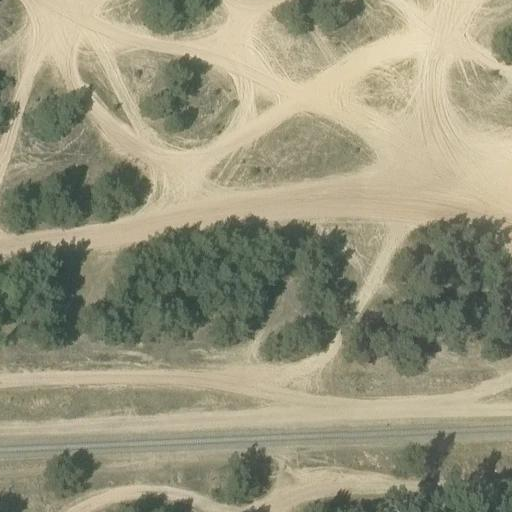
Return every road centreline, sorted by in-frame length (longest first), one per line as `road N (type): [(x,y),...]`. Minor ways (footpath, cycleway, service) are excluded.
road 1 (track): [(0,249),(431,191),(511,222)]
road 2 (track): [(0,386),(100,379),(257,385),(333,407),(460,403),(511,381)]
road 3 (track): [(257,385),(308,370),(342,332),(431,191)]
road 4 (track): [(75,511),(135,499),(224,511)]
